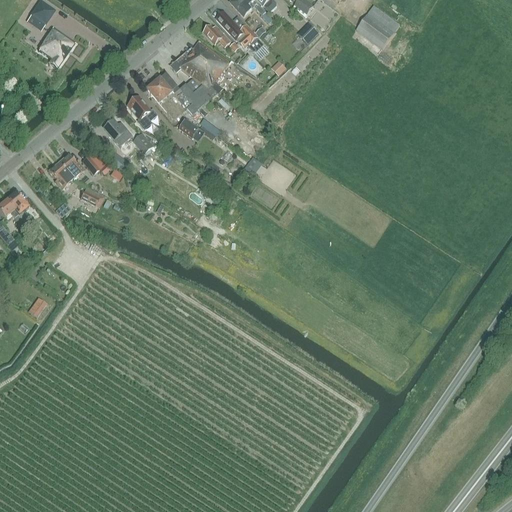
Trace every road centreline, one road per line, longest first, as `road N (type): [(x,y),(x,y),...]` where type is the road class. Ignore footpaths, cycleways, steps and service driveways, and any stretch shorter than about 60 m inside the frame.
road 1 (tertiary): [(0,174),(211,0)]
road 2 (trunk): [(511,307),(369,511)]
